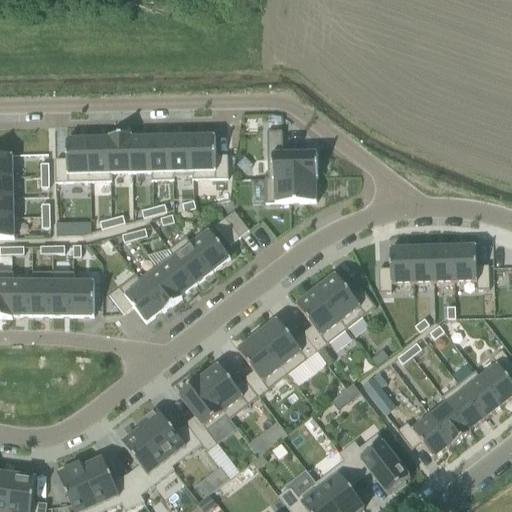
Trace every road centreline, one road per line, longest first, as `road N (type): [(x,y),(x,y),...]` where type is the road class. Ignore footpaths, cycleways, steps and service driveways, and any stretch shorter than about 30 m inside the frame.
road 1 (residential): [(403,208),(386,180),(287,104),(0,106)]
road 2 (unknown): [(220,511),(312,438),(372,405),(407,407),(473,477)]
road 3 (residential): [(403,208),(354,221),(315,245),(149,370)]
road 4 (residential): [(149,370),(70,430),(38,438),(0,432)]
road 5 (residential): [(149,370),(91,344),(0,339)]
